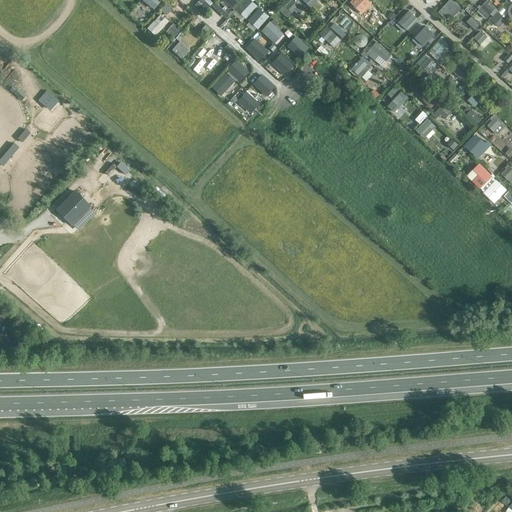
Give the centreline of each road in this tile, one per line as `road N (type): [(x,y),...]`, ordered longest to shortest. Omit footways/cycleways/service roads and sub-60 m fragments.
road 1 (trunk): [(511,355),(0,382)]
road 2 (trunk): [(0,404),(511,377)]
road 3 (secondary): [(511,455),(124,511)]
road 4 (residential): [(511,92),(410,0)]
